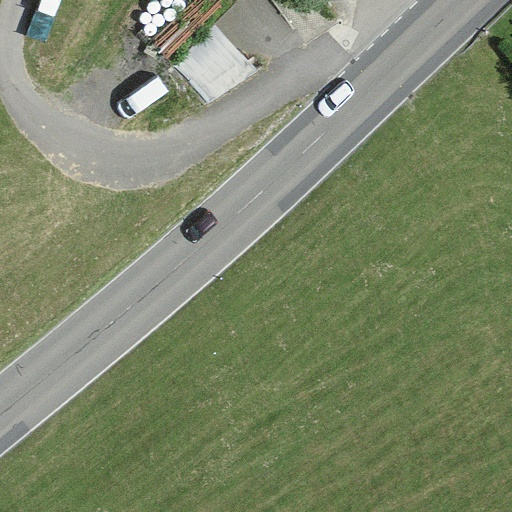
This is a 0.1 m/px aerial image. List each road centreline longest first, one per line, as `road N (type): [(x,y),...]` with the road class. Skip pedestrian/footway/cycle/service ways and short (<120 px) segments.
road 1 (primary): [(473,0),(393,79),(0,416)]
road 2 (track): [(393,79),(350,69),(143,156),(86,143),(41,113),(11,41),(32,0)]
